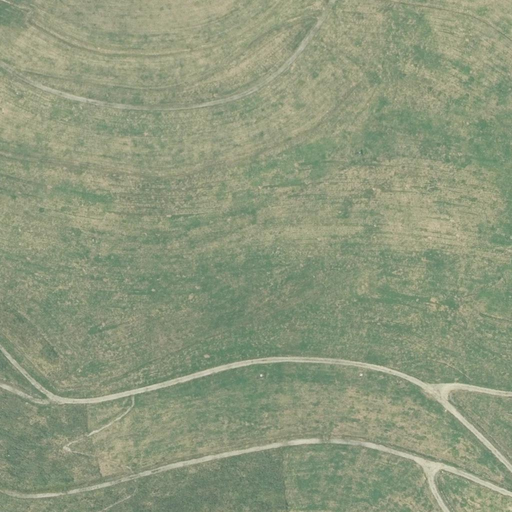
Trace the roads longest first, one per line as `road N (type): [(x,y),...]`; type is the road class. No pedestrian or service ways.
road 1 (track): [(511,493),(372,446),(327,440),(60,494),(0,489)]
road 2 (track): [(0,349),(53,400),(87,402),(285,359),(353,363),(438,389)]
road 3 (track): [(328,0),(298,55),(249,91),(183,108),(103,105),(39,88),(0,63)]
